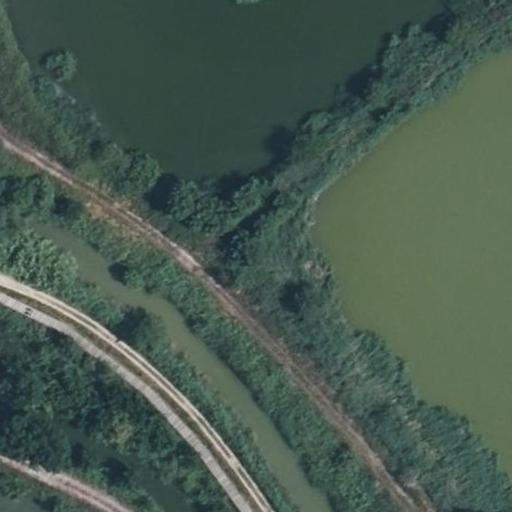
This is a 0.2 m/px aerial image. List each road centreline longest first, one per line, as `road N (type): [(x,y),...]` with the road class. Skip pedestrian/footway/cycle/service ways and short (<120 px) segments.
road 1 (track): [(266,511),(169,381),(66,307),(0,279)]
road 2 (track): [(124,511),(0,449)]
